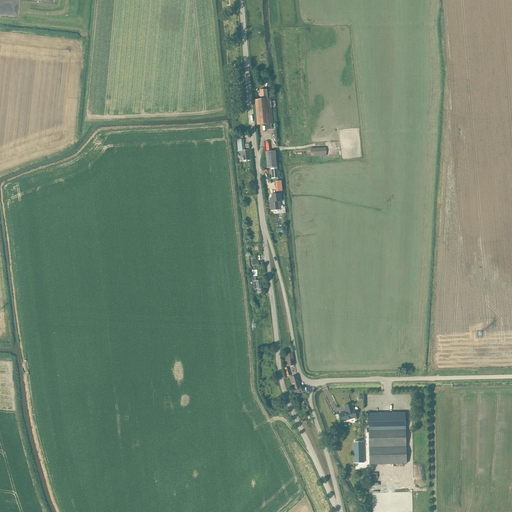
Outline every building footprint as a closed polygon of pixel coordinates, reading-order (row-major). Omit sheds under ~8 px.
[(271,122),(268,96),(266,97),(265,87),(257,88),(258,97),(253,98),(256,124),(271,122)] [(244,160),(247,160),(249,160),(248,150),(244,150),(243,139),(237,140),(238,150),(240,149),(240,151),(241,158),(244,158),(244,160)] [(326,155),(326,148),(311,148),(311,156),(326,155)] [(275,151),(265,152),(267,168),(277,167),(275,151)] [(270,200),(271,211),(273,210),(278,210),(278,202),(280,202),(281,202),(280,194),(271,194),(272,198),(272,200),(270,200)] [(253,281),(254,286),(253,286),(253,289),(254,289),(254,290),(262,289),(261,280),(256,281),(256,277),(252,277),(252,281),(253,281)] [(286,367),(294,365),(292,353),(284,354),(286,367)] [(297,375),(290,378),(292,386),(294,385),(294,387),(296,393),(297,393),(301,391),(302,391),(303,391),(300,385),(299,385),(299,383),(300,383),(297,375)] [(342,421),(356,417),(354,409),(353,410),(351,404),(344,406),(346,412),(340,414),(342,421)] [(406,464),(405,413),(368,414),(370,464),(406,464)] [(363,442),(353,442),(354,463),(364,463),(363,442)]
